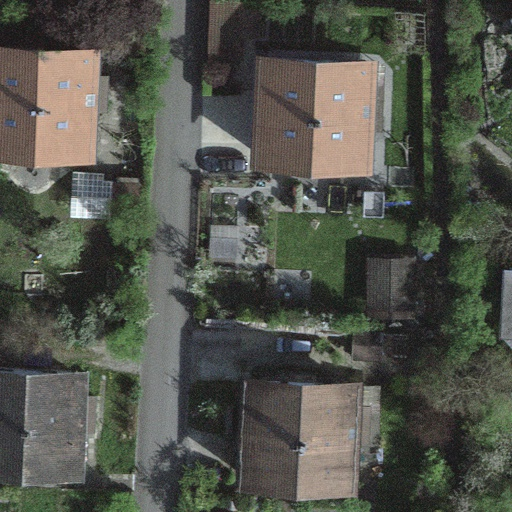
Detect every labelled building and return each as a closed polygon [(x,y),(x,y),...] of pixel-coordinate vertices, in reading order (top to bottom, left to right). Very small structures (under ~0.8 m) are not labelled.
[(123,47),(124,25),(76,20),(74,43),(123,47)] [(234,27),(209,26),(207,62),(232,63),(233,46),(234,27)] [(0,146),(31,148),(77,150),(77,149),(86,149),(88,108),(101,108),(101,91),(102,78),(89,77),(89,64),(80,63),(80,53),(35,51),(0,49),(0,146)] [(267,61),(267,71),(257,71),(256,89),(266,89),(264,127),(255,126),(253,156),(258,156),(263,157),(263,158),(353,162),(353,161),(363,161),(365,119),(378,119),(379,89),(366,88),(367,76),(358,76),(358,65),(267,61)] [(0,467),(19,469),(64,470),(64,469),(74,470),(76,428),(89,429),(90,412),(90,398),(77,398),(78,384),(68,384),(68,373),(23,371),(0,370),(0,467)] [(244,477),(248,477),(248,479),(339,483),(339,482),(349,482),(350,439),(364,439),(365,409),(352,408),(352,397),(343,397),(343,385),(252,381),(252,392),(242,391),(241,410),(251,410),(249,447),(240,447),(238,477),(244,477)]
